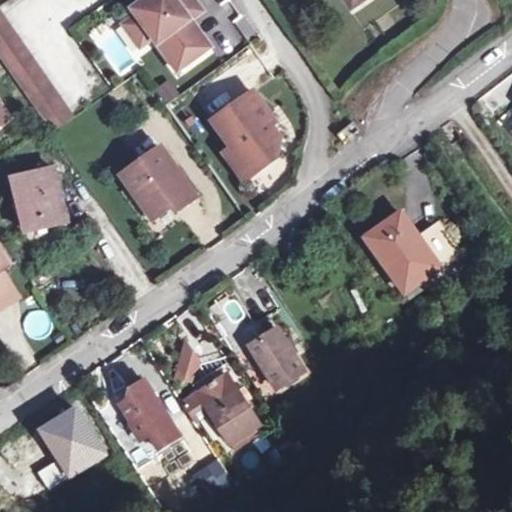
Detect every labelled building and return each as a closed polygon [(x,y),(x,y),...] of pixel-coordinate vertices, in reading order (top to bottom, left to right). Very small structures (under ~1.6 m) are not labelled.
[(140,0),(133,5),(137,11),(155,34),(179,67),(212,43),(191,15),(199,10),(191,0),(140,0)] [(198,0),(191,0),(199,10),(203,6),(198,0)] [(0,7),(0,28),(10,22),(0,7)] [(155,34),(137,11),(124,20),(142,43),(155,34)] [(73,113),(10,22),(0,28),(0,53),(48,122),(52,128),(73,113)] [(202,120),(243,181),(293,148),(252,87),(202,120)] [(0,107),(9,121),(13,118),(0,97),(0,107)] [(0,107),(0,126),(9,121),(0,107)] [(215,211),(181,162),(142,190),(171,232),(189,220),(193,226),(215,211)] [(54,166),(16,174),(27,227),(66,220),(67,227),(73,226),(71,210),(64,211),(54,166)] [(366,233),(405,289),(466,248),(443,216),(420,233),(402,208),(366,233)] [(0,272),(0,298),(6,307),(20,297),(2,271),(0,272)] [(304,372),(278,329),(250,346),(276,388),(304,372)] [(188,386),(208,371),(186,342),(166,357),(188,386)] [(211,381),(209,385),(229,391),(231,376),(211,381)] [(178,434),(142,378),(126,387),(130,394),(118,402),(142,440),(150,436),(156,447),(178,434)] [(229,391),(209,385),(203,410),(223,446),(254,427),(233,392),(229,391)] [(226,486),(220,466),(197,473),(203,493),(226,486)]
